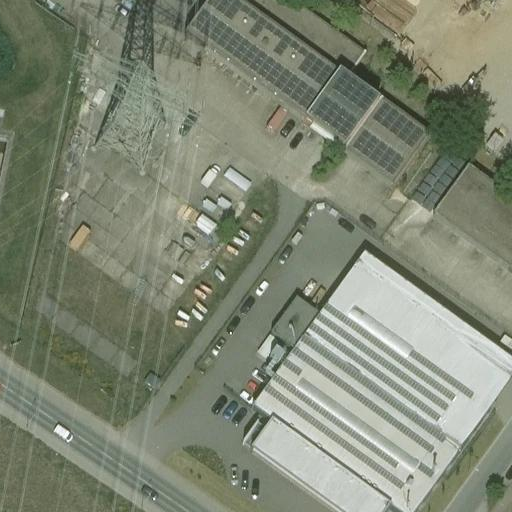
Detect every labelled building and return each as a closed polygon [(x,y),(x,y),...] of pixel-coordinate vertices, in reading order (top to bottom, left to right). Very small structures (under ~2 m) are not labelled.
[(365,56),(287,0),(208,0),(210,1),(183,37),(304,125),(337,78),(345,84),(365,56)] [(376,106),(345,84),(337,78),(304,125),(342,153),(376,106)] [(379,102),(376,106),(342,153),(393,189),(429,139),(379,102)] [(511,202),(467,169),(432,217),(511,274),(511,202)] [(318,317),(302,340),(459,453),(511,379),(511,370),(359,261),(318,317)] [(267,335),(292,353),(302,340),(318,317),(293,299),(267,335)] [(416,511),(459,453),(302,340),(292,353),(285,362),(278,371),(247,413),(267,426),(385,511),(416,511)] [(278,371),(285,362),(272,351),(265,362),(278,371)] [(385,511),(267,426),(249,451),(332,511),(385,511)]
